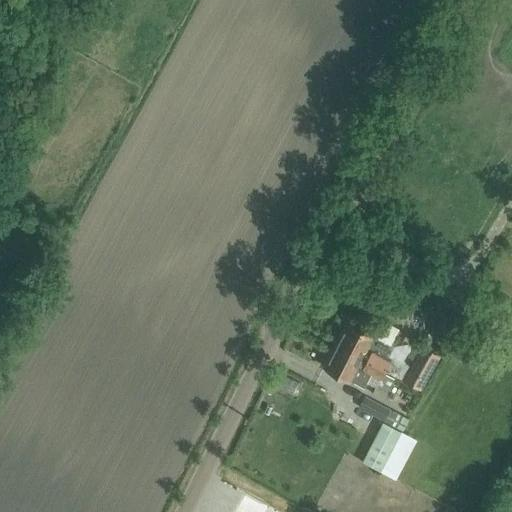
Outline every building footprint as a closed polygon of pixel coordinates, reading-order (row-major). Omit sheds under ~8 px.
[(0,309),(7,313),(33,266),(0,246),(0,309)] [(334,347),(384,372),(388,363),(389,364),(389,363),(383,360),(390,346),(372,336),(346,323),(334,347)] [(422,392),(442,358),(421,346),(402,380),(422,392)] [(394,379),(383,373),(384,372),(334,347),(323,367),(349,380),(364,388),(372,374),(380,379),(376,387),(386,393),(394,379)] [(396,429),(402,417),(365,397),(359,409),(396,429)] [(235,511),(278,511),(265,505),(246,494),(235,511)]
